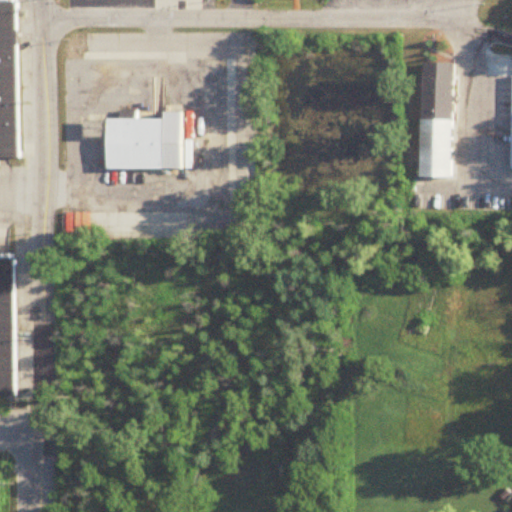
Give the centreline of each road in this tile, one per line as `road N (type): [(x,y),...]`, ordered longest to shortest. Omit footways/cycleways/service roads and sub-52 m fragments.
road 1 (residential): [(35,511),(39,0)]
road 2 (residential): [(451,18),(40,21)]
